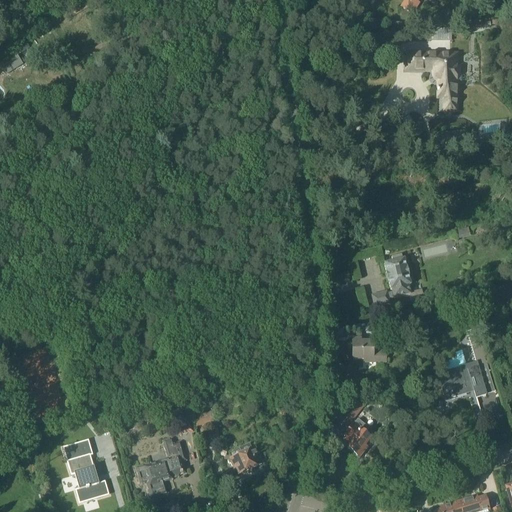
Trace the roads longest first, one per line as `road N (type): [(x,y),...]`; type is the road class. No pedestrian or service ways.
road 1 (tertiary): [(291,511),(314,405),(317,342),(269,0)]
road 2 (unclassified): [(318,511),(511,455)]
